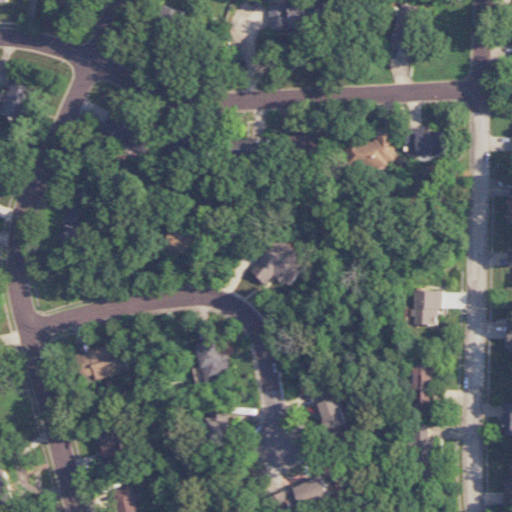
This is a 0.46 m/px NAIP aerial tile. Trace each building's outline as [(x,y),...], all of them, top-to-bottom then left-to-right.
[(76,0),(55,0),(54,4),(73,10),(76,0)] [(269,5),(270,28),(327,27),(326,1),(290,2),(290,5),(269,5)] [(419,7),(397,5),(392,47),(414,50),(419,7)] [(178,40),(185,12),(165,6),(158,34),(178,40)] [(23,121),(33,83),(12,78),(2,116),(23,121)] [(146,151),(154,131),(110,114),(103,135),(146,151)] [(445,132),(424,132),(424,128),(407,128),(408,155),(446,155),(445,132)] [(396,163),(395,129),(374,129),(375,143),(352,143),(352,164),(396,163)] [(294,133),(293,151),(332,152),(333,134),(294,133)] [(270,139),(239,140),(239,161),(270,160),(270,139)] [(170,159),(198,158),(198,140),(169,141),(170,159)] [(83,229),(94,186),(77,182),(60,249),(78,254),(84,229),(83,229)] [(206,230),(169,229),(169,252),(206,253),(206,230)] [(290,287),(311,262),(280,237),(251,272),(267,285),(275,275),(290,287)] [(439,325),(440,291),(417,290),(416,325),(439,325)] [(129,373),(122,336),(104,339),(105,347),(82,352),(88,381),(129,373)] [(198,344),(208,382),(231,375),(221,338),(198,344)] [(435,362),(414,363),(415,402),(436,401),(435,362)] [(326,434),(349,426),(335,385),(312,393),(326,434)] [(511,435),(511,402),(504,403),(503,435),(511,435)] [(230,408),(211,409),(212,440),(231,439),(230,408)] [(415,439),(428,438),(427,423),(414,424),(415,439)] [(434,441),(415,441),(416,464),(435,464),(434,441)] [(0,502),(13,499),(6,470),(0,471),(0,502)] [(289,489),(295,508),(330,497),(324,478),(289,489)] [(119,511),(139,511),(134,485),(114,490),(119,511)]
